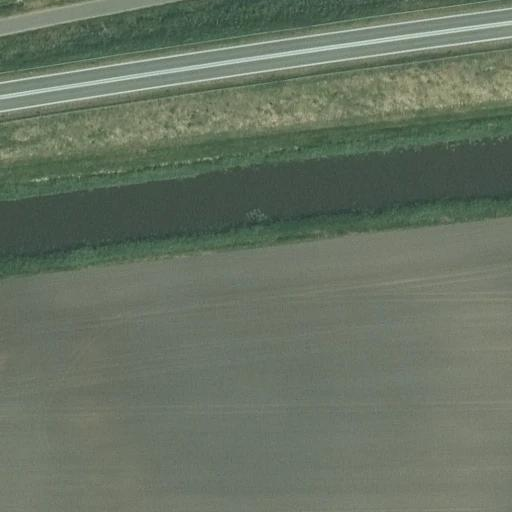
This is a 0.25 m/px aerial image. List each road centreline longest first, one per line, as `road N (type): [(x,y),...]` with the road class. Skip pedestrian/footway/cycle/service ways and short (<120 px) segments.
road 1 (trunk): [(0,97),(511,22)]
road 2 (unclassified): [(138,0),(0,25)]
